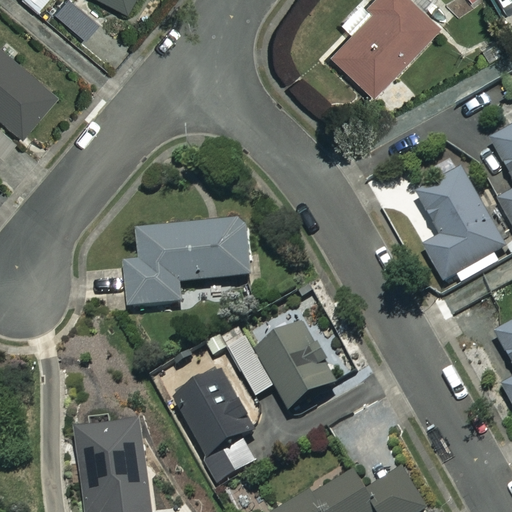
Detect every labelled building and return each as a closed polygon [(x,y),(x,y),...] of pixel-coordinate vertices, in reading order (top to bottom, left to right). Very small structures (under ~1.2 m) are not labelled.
[(99,24),(67,0),(62,0),(52,14),(87,40),(99,24)] [(136,0),(99,0),(128,15),(136,0)] [(439,29),(409,0),(375,0),(367,10),(371,14),(330,57),(372,98),(439,29)] [(22,58),(18,62),(0,46),(0,121),(19,139),(60,92),(22,58)] [(0,159),(13,145),(0,132),(0,159)] [(511,132),(494,142),(511,176),(511,196),(501,202),(511,222),(511,132)] [(447,283),(456,278),(462,288),(503,265),(497,255),(507,249),(464,173),(462,175),(455,162),(434,173),(441,187),(421,198),(445,240),(428,250),(447,283)] [(254,280),(249,226),(141,235),(143,264),(127,265),(131,310),(183,305),(181,286),(254,280)] [(342,388),(297,307),(228,345),(259,401),(279,390),(293,415),(342,388)] [(511,329),(500,336),(511,359),(511,386),(506,390),(511,401),(511,329)] [(271,462),(225,374),(177,400),(223,487),(271,462)] [(153,511),(145,430),(80,436),(86,511),(153,511)] [(371,494),(359,473),(286,511),(427,511),(407,474),(371,494)]
